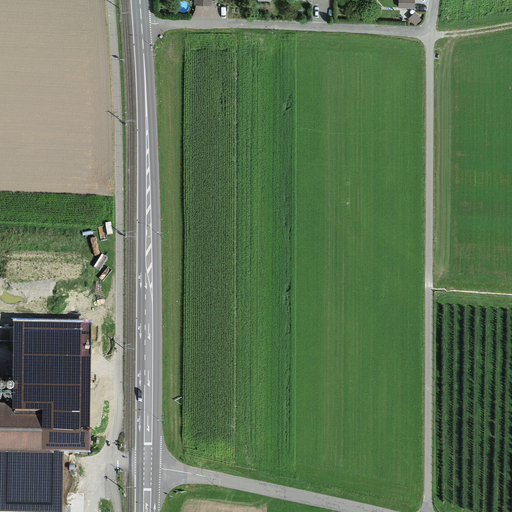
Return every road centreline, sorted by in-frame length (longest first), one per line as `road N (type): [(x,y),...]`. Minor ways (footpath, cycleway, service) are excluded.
road 1 (residential): [(428,511),(430,33)]
road 2 (track): [(111,458),(119,363),(110,0)]
road 3 (primary): [(148,466),(141,24)]
road 4 (residential): [(141,24),(430,33)]
road 5 (unclassified): [(148,466),(364,511)]
road 6 (track): [(0,352),(119,370)]
